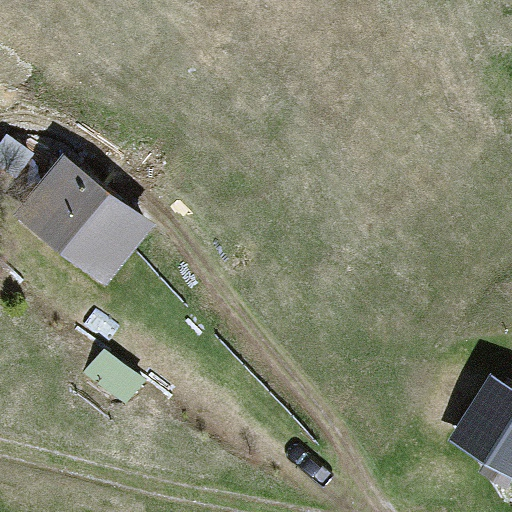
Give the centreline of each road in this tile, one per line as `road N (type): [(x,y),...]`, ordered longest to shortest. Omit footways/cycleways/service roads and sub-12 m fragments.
road 1 (track): [(344,511),(49,288)]
road 2 (track): [(270,511),(0,444)]
